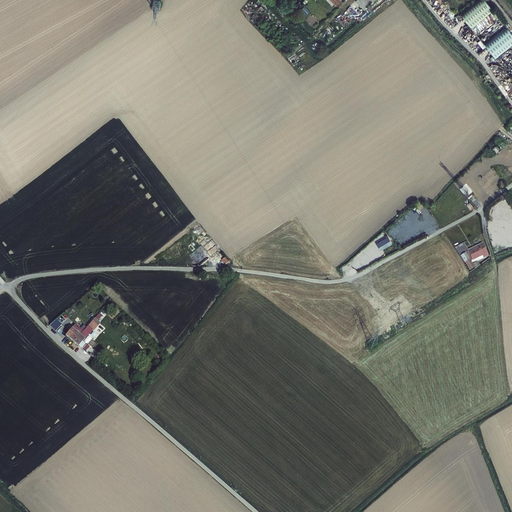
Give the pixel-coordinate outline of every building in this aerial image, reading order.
[(373,0),(356,0),(354,2),(362,10),(373,0)] [(486,0),(480,0),(463,15),(474,29),(496,11),(486,0)] [(482,39),(487,45),(509,28),(504,21),(482,39)] [(511,47),(511,31),(509,28),(487,45),(498,59),(511,47)] [(469,201),(466,205),(471,210),(474,207),(469,201)] [(484,243),(470,253),(474,261),(489,253),(484,243)] [(216,246),(211,250),(215,255),(220,251),(216,246)] [(462,251),(465,257),(470,253),(467,249),(462,251)] [(206,263),(215,255),(211,250),(202,258),(206,263)] [(206,263),(202,258),(201,257),(198,260),(197,258),(194,261),(199,267),(201,265),(202,267),(206,263)] [(56,319),(49,325),(55,331),(61,325),(56,319)] [(74,343),(88,327),(81,321),(77,325),(79,327),(73,333),(71,331),(66,335),(74,343)] [(89,325),(88,327),(74,343),(82,350),(86,345),(83,342),(85,338),(84,337),(87,334),(89,336),(94,330),(89,325)] [(94,330),(89,336),(94,341),(100,335),(94,330)]
